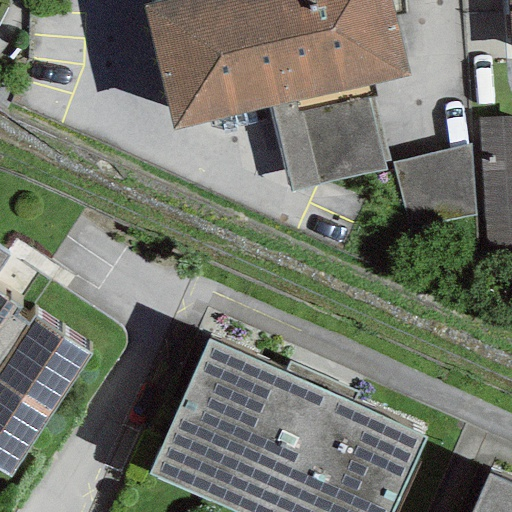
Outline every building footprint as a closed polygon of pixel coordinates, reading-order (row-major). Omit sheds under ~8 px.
[(388,0),(166,0),(142,6),(172,130),(266,107),(368,82),(406,73),(388,0)] [(368,82),(266,107),(287,193),(389,168),(368,82)] [(511,256),(511,116),(478,118),(487,258),(511,256)] [(469,145),(393,163),(412,229),(471,213),(469,145)] [(0,475),(7,481),(91,353),(14,303),(34,271),(0,248),(0,475)] [(283,373),(208,339),(147,472),(234,511),(392,511),(426,438),(350,404),(355,391),(288,361),(283,373)] [(511,511),(511,486),(487,475),(469,511),(511,511)]
